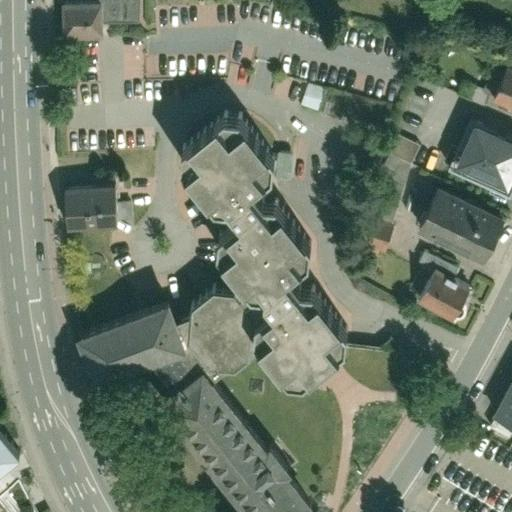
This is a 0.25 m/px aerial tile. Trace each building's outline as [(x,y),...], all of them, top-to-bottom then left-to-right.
[(59,0),(60,30),(101,30),(101,17),(137,17),(137,0),(59,0)] [(511,64),(498,98),(511,103),(511,64)] [(375,125),(381,98),(305,80),(299,108),(375,125)] [(143,375),(248,511),(288,511),(305,499),(208,374),(219,365),(232,369),(262,346),(285,376),(303,378),(314,369),(324,361),(335,353),(345,345),(346,328),(315,287),(298,287),(288,273),(312,257),(311,240),(278,202),(260,202),(251,191),(273,174),(274,157),(237,115),(219,115),(184,144),(183,165),(210,203),(228,204),(239,220),(219,235),(219,252),(243,283),(231,292),(215,289),(194,305),(193,318),(181,323),(173,304),(83,340),(104,391),(143,375)] [(456,170),(511,194),(511,137),(476,122),(456,170)] [(395,132),(387,153),(410,162),(419,142),(395,132)] [(117,199),(116,183),(66,184),(68,222),(118,220),(130,220),(130,199),(117,199)] [(433,185),(413,225),(480,258),(500,218),(433,185)] [(438,269),(420,301),(460,323),(478,290),(438,269)] [(511,369),(490,412),(511,423),(511,369)] [(0,429),(0,462),(16,449),(0,429)]
